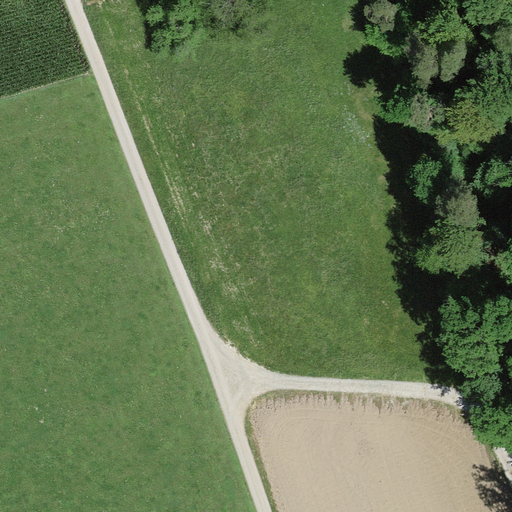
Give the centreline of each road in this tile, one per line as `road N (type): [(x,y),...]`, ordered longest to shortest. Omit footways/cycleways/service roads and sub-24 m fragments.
road 1 (track): [(265,511),(224,383),(73,0)]
road 2 (track): [(224,383),(444,392),(510,511)]
